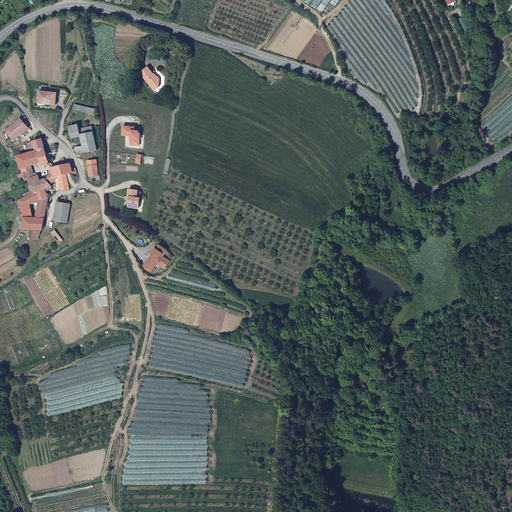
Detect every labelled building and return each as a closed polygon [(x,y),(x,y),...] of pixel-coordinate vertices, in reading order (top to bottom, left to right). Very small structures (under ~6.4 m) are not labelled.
[(142,75),(155,93),(156,89),(160,89),(162,81),(160,78),(157,78),(150,69),(142,75)] [(55,104),(56,91),(38,91),(37,103),(55,104)] [(94,109),(75,103),(73,108),(93,114),(94,109)] [(28,127),(20,119),(6,131),(14,140),(28,127)] [(133,126),(122,125),(121,134),(130,135),(129,144),(138,144),(139,132),(136,129),(133,129),(133,126)] [(79,136),(92,132),(90,126),(77,130),(76,126),(69,128),(69,134),(71,141),(80,138),(79,136)] [(97,151),(92,132),(79,136),(80,138),(82,147),(84,154),(97,151)] [(26,143),(29,152),(45,148),(41,138),(26,143)] [(75,149),(77,156),(84,154),(82,147),(75,149)] [(29,152),(17,156),(21,168),(34,164),(48,159),(45,148),(29,152)] [(94,181),(100,180),(100,174),(98,174),(96,159),(88,161),(91,179),(94,179),(94,181)] [(71,162),(60,165),(52,167),(54,176),(58,175),(58,177),(62,189),(69,188),(66,173),(70,172),(73,171),(72,168),(71,162)] [(34,164),(21,168),(25,181),(29,179),(38,176),(34,164)] [(58,175),(54,176),(45,179),(51,185),(58,177),(58,175)] [(29,179),(31,184),(39,181),(38,176),(29,179)] [(39,181),(31,184),(33,190),(34,192),(38,191),(45,188),(51,185),(45,179),(39,181)] [(40,199),(48,197),(46,191),(45,188),(38,191),(40,199)] [(137,197),(138,189),(129,188),(128,196),(130,197),(129,202),(129,206),(139,208),(140,197),(137,197)] [(25,196),(19,199),(22,208),(23,212),(32,212),(30,203),(40,199),(38,191),(34,192),(25,196)] [(44,218),(48,197),(40,199),(37,217),(44,218)] [(67,222),(71,203),(58,200),(55,219),(67,222)] [(24,221),(24,229),(42,229),(44,218),(37,217),(34,217),(25,216),(24,221)] [(55,228),(51,231),(59,242),(63,239),(55,228)] [(167,257),(171,251),(164,245),(161,249),(159,247),(154,253),(156,254),(147,264),(147,267),(152,271),(159,262),(164,266),(170,259),(167,257)]
